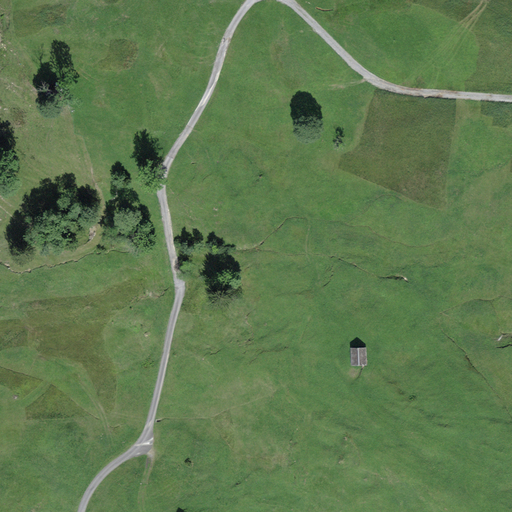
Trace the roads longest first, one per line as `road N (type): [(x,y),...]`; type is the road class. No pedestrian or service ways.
road 1 (unclassified): [(254,0),(233,26),(211,89),(164,174),(182,282),(149,425),(140,444),(96,481),(81,511)]
road 2 (track): [(511,96),(380,83),(288,0)]
